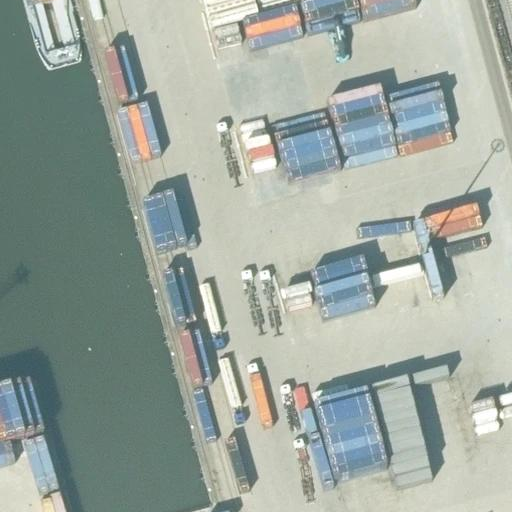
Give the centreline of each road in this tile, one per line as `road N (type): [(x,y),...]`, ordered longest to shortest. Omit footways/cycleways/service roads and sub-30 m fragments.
road 1 (unknown): [(143,0),(295,511)]
road 2 (unknown): [(450,511),(321,0)]
road 3 (unknown): [(435,0),(511,319)]
